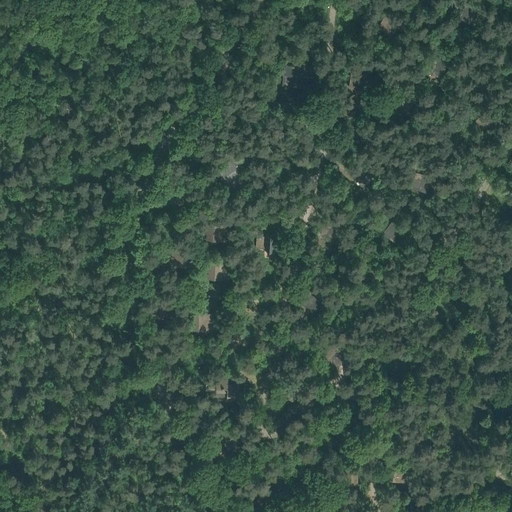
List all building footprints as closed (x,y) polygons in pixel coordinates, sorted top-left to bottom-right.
[(473,25),(481,11),(467,3),(459,16),(473,25)] [(392,35),(400,22),(385,14),(378,27),(392,35)] [(442,77),(448,63),(433,56),(427,70),(442,77)] [(286,64),(283,84),(314,87),(315,77),(297,75),(298,65),(286,64)] [(365,89),(368,74),(351,71),(349,86),(365,89)] [(416,99),(401,92),(395,106),(410,113),(416,99)] [(486,133),(498,121),(487,110),(475,122),(486,133)] [(229,184),(244,175),(234,159),(219,169),(229,184)] [(259,164),(253,159),(249,164),(255,169),(259,164)] [(370,183),(374,168),(357,164),(354,179),(370,183)] [(427,192),(432,176),(417,171),(412,187),(427,192)] [(185,183),(171,184),(167,184),(167,186),(166,186),(166,190),(164,190),(165,198),(165,201),(186,199),(185,183)] [(265,196),(258,187),(249,194),(255,203),(265,196)] [(337,237),(340,222),(324,218),(321,234),(337,237)] [(396,242),(406,229),(394,219),(384,233),(396,242)] [(231,239),(232,224),(208,223),(206,238),(231,239)] [(276,250),(278,233),(266,232),(265,234),(257,234),(256,246),(264,247),(264,250),(276,250)] [(189,249),(187,249),(177,250),(176,249),(172,250),(172,251),(171,251),(172,255),(170,256),(172,267),(192,263),(189,249)] [(373,281),(380,265),(366,259),(359,274),(373,281)] [(228,277),(229,261),(209,261),(208,277),(228,277)] [(316,309),(322,294),(306,289),(301,303),(316,309)] [(155,315),(165,315),(176,314),(176,301),(155,301),(155,315)] [(214,328),(215,316),(212,316),(212,312),(193,311),(192,327),(214,328)] [(336,367),(347,354),(335,344),(324,357),(336,367)] [(228,378),(217,377),(217,384),(216,391),(227,392),(228,382),(228,378)] [(293,401),(302,388),(288,379),(279,392),(293,401)] [(228,382),(227,392),(227,397),(239,397),(239,383),(228,382)] [(233,429),(229,430),(219,434),(223,445),(225,444),(228,451),(240,446),(233,429)] [(389,461),(386,477),(404,481),(407,468),(405,468),(405,464),(389,461)] [(357,481),(357,465),(338,465),(338,470),(335,470),(335,481),(357,481)] [(260,494),(255,499),(248,507),(253,511),(261,511),(272,502),(264,494),(262,496),(260,494)]
